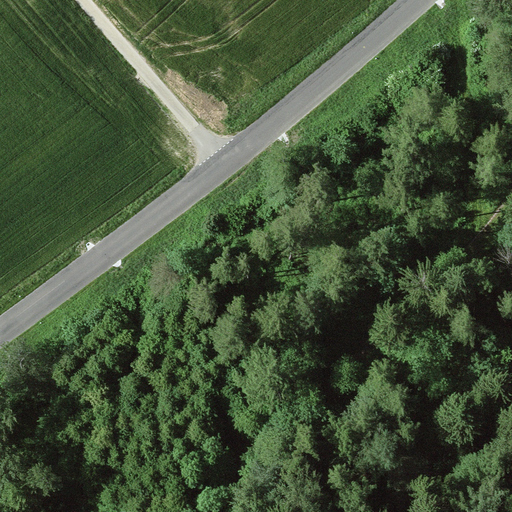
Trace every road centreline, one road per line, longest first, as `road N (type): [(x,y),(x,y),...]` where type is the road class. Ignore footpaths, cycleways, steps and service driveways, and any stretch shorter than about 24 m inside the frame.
road 1 (tertiary): [(419,0),(225,164),(0,331)]
road 2 (track): [(193,511),(511,186)]
road 3 (track): [(82,0),(225,164)]
